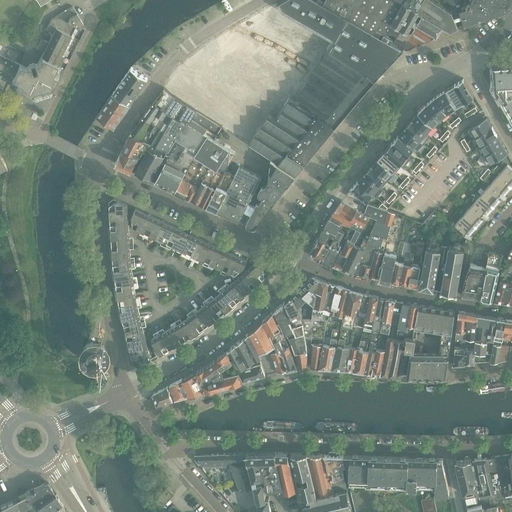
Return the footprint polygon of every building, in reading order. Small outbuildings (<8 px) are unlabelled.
[(332,40),(333,41),(346,18),(314,0),(283,0),(277,4),(281,10),(332,40)] [(314,0),(346,18),(373,33),(375,29),(378,24),(416,46),(424,43),(428,42),(435,36),(436,36),(442,26),(445,28),(450,31),(458,27),(452,12),(434,0),(419,0),(418,2),(414,0),(314,0)] [(511,3),(504,0),(471,0),(470,2),(467,1),(466,2),(465,1),(464,3),(466,4),(466,7),(460,10),(465,25),(466,25),(465,24),(509,9),(509,10),(511,5),(511,3)] [(72,7),(64,11),(69,18),(76,14),(72,7)] [(51,20),(48,25),(73,37),(78,28),(67,22),(69,18),(64,11),(51,20)] [(69,18),(67,22),(78,28),(80,29),(83,24),(76,14),(69,18)] [(327,48),(327,50),(366,73),(373,79),(375,81),(403,51),(391,43),(392,41),(393,39),(375,29),(373,33),(346,18),(333,41),(332,40),(327,48)] [(378,24),(375,29),(393,39),(392,41),(405,48),(406,50),(412,48),(416,46),(378,24)] [(48,25),(46,30),(53,33),(50,38),(68,47),(73,37),(48,25)] [(41,39),(38,44),(64,57),(68,47),(50,38),(48,43),(41,39)] [(38,44),(36,49),(43,52),(41,57),(59,66),(64,57),(38,44)] [(5,57),(0,54),(0,77),(13,52),(8,50),(5,57)] [(327,50),(296,101),(335,126),(365,89),(373,79),(366,73),(327,50)] [(9,59),(0,77),(10,82),(19,64),(14,62),(15,59),(18,54),(13,52),(9,59)] [(10,82),(9,84),(20,89),(30,95),(34,96),(49,91),(51,86),(56,77),(61,67),(59,66),(41,57),(40,59),(38,62),(34,63),(31,64),(28,65),(25,67),(24,67),(19,64),(10,82)] [(499,94),(498,96),(498,97),(499,98),(500,99),(501,99),(503,98),(504,100),(503,101),(511,117),(511,65),(493,67),(494,90),(498,89),(500,94),(499,94)] [(114,93),(130,104),(148,79),(131,67),(114,93)] [(464,79),(455,84),(465,102),(469,99),(474,96),(464,79)] [(455,84),(446,90),(456,107),(461,104),(465,102),(455,84)] [(207,129),(217,135),(222,126),(177,98),(165,88),(161,94),(160,93),(158,96),(159,96),(154,103),(185,124),(187,120),(192,119),(207,129)] [(446,90),(436,96),(448,112),(452,110),(456,107),(446,90)] [(130,104),(114,93),(97,116),(114,128),(130,104)] [(436,96),(427,104),(440,119),(444,116),(448,112),(436,96)] [(269,114),(249,144),(271,158),(295,174),(296,174),(304,164),(317,147),(335,126),(296,101),(290,98),(276,119),(269,114)] [(154,103),(143,117),(176,138),(185,124),(154,103)] [(427,104),(418,112),(434,126),(437,122),(440,119),(427,104)] [(418,112),(412,120),(427,133),(430,130),(434,126),(418,112)] [(152,144),(152,143),(167,151),(169,151),(176,139),(176,138),(143,117),(131,133),(152,144)] [(487,117),(469,128),(475,137),(492,126),(487,117)] [(151,180),(155,182),(163,166),(183,175),(185,172),(194,156),(197,152),(208,135),(205,133),(207,129),(192,119),(187,120),(185,124),(176,138),(176,139),(169,151),(167,151),(163,158),(151,180)] [(412,120),(405,128),(420,141),(423,137),(427,133),(412,120)] [(492,126),(475,137),(480,145),(498,135),(492,126)] [(405,128),(398,135),(413,149),(417,145),(420,141),(405,128)] [(152,144),(131,133),(115,164),(136,173),(147,152),(152,144)] [(194,156),(203,162),(210,166),(217,171),(218,170),(223,173),(225,170),(231,161),(236,153),(208,135),(197,152),(194,156)] [(398,135),(391,143),(407,156),(410,153),(413,149),(398,135)] [(498,135),(480,145),(485,154),(503,144),(498,135)] [(152,143),(152,144),(147,152),(136,173),(151,180),(163,158),(167,151),(152,143)] [(391,143),(385,151),(400,164),(403,160),(407,156),(391,143)] [(503,144),(485,154),(491,163),(508,153),(503,144)] [(385,151),(378,158),(393,172),(397,168),(400,164),(385,151)] [(183,175),(175,192),(185,197),(203,162),(194,156),(186,172),(185,172),(183,175)] [(261,187),(258,194),(260,195),(261,195),(264,197),(273,203),(288,184),(288,183),(292,178),(295,174),(271,158),(270,164),(269,171),(267,184),(261,187)] [(378,158),(371,166),(386,179),(390,176),(393,172),(378,158)] [(203,162),(185,197),(193,200),(200,186),(199,186),(202,181),(210,166),(203,162)] [(498,175),(511,187),(511,168),(507,165),(498,175)] [(155,182),(175,192),(183,175),(163,166),(155,182)] [(217,171),(210,166),(202,181),(199,186),(200,186),(193,200),(200,203),(210,185),(209,185),(217,171)] [(235,175),(217,211),(239,222),(253,194),(254,192),(262,176),(240,166),(235,175)] [(371,166),(364,174),(380,187),(383,183),(386,179),(371,166)] [(200,203),(207,207),(216,189),(218,186),(223,173),(218,170),(217,171),(209,185),(210,185),(200,203)] [(216,189),(207,207),(217,211),(235,175),(225,170),(223,173),(218,186),(216,189)] [(364,174),(358,181),(373,195),(376,191),(380,187),(364,174)] [(490,185),(503,197),(511,187),(498,175),(490,185)] [(351,189),(346,196),(366,203),(370,199),(373,195),(358,181),(351,189)] [(490,185),(481,195),(494,207),(503,197),(490,185)] [(254,192),(253,194),(239,222),(246,225),(261,195),(260,195),(258,194),(254,192)] [(261,195),(246,225),(254,229),(273,203),(264,197),(261,195)] [(472,205),(486,217),(494,207),(481,195),(472,205)] [(109,202),(110,215),(128,213),(127,205),(114,198),(109,202)] [(336,209),(364,226),(369,217),(377,220),(391,226),(395,213),(386,210),(379,207),(368,203),(364,214),(342,201),(336,209)] [(463,215),(477,227),(486,217),(472,205),(463,215)] [(133,227),(140,231),(148,214),(145,213),(146,212),(145,212),(144,213),(136,209),(132,216),(133,227)] [(356,230),(360,232),(361,232),(364,226),(336,209),(336,210),(331,216),(351,227),(356,230)] [(110,215),(111,225),(129,223),(128,213),(110,215)] [(148,214),(140,231),(149,235),(157,218),(148,214)] [(477,227),(463,215),(455,225),(468,237),(477,227)] [(351,227),(331,216),(330,218),(324,227),(335,233),(337,228),(347,234),(351,227)] [(166,223),(157,218),(149,235),(158,239),(166,223)] [(371,233),(354,272),(368,276),(375,278),(383,252),(384,249),(380,248),(383,238),(387,240),(391,226),(377,220),(372,234),(371,233)] [(129,223),(111,225),(111,234),(129,233),(129,223)] [(175,227),(166,223),(158,239),(167,243),(175,227)] [(179,249),(182,250),(190,234),(187,232),(175,227),(167,243),(179,249)] [(335,233),(324,227),(319,236),(331,241),(335,233)] [(331,241),(322,260),(332,265),(347,234),(337,228),(335,233),(331,241)] [(342,269),(343,269),(354,244),(355,243),(360,232),(356,230),(351,241),(348,240),(342,251),(341,251),(333,265),(342,269)] [(354,244),(343,269),(354,272),(371,233),(367,232),(361,247),(354,244)] [(111,234),(112,244),(130,243),(129,233),(111,234)] [(199,238),(190,234),(182,250),(192,255),(199,238)] [(312,255),(322,260),(331,241),(319,236),(319,237),(314,246),(311,252),(312,255)] [(192,255),(200,259),(208,242),(199,238),(192,255)] [(208,242),(200,259),(210,263),(217,247),(208,242)] [(441,290),(441,291),(440,292),(442,292),(442,291),(456,294),(457,295),(457,293),(458,290),(460,282),(459,282),(460,277),(465,248),(461,248),(461,246),(459,243),(456,242),(453,244),(453,246),(449,245),(449,247),(445,269),(441,290)] [(112,244),(112,254),(130,253),(130,243),(112,244)] [(426,247),(421,278),(419,288),(434,290),(441,291),(441,290),(445,269),(449,247),(441,245),(441,249),(426,247)] [(210,263),(219,267),(226,251),(217,247),(210,263)] [(415,255),(422,256),(424,248),(417,247),(415,254),(415,255)] [(219,267),(228,271),(235,255),(226,251),(219,267)] [(480,296),(480,297),(480,298),(481,298),(492,300),(499,269),(503,254),(489,251),(487,264),(480,296)] [(511,251),(508,258),(501,277),(500,282),(495,301),(504,302),(511,280),(511,278),(506,277),(511,260),(511,251)] [(397,255),(383,252),(375,278),(391,282),(396,260),(397,255)] [(130,253),(112,254),(113,265),(131,263),(130,253)] [(235,255),(228,271),(235,275),(245,267),(248,261),(235,255)] [(404,262),(396,260),(391,282),(399,283),(404,262)] [(404,262),(399,283),(408,285),(413,264),(404,262)] [(113,265),(115,276),(133,273),(131,263),(113,265)] [(413,263),(413,264),(408,285),(415,287),(418,277),(421,265),(413,263)] [(472,296),(480,297),(480,296),(487,264),(486,264),(485,266),(471,264),(471,263),(470,263),(465,276),(461,295),(462,295),(462,294),(471,296),(472,296)] [(247,270),(259,283),(268,276),(267,270),(254,264),(247,270)] [(247,270),(240,276),(252,290),(259,283),(247,270)] [(133,273),(115,276),(116,285),(134,283),(133,273)] [(233,283),(245,296),(252,290),(240,276),(233,283)] [(312,277),(292,295),(298,307),(299,306),(307,298),(313,303),(314,289),(313,288),(318,278),(314,277),(312,277)] [(312,320),(303,320),(303,324),(305,337),(312,338),(312,334),(314,334),(321,329),(326,329),(328,320),(329,314),(322,313),(329,283),(327,282),(321,280),(318,278),(313,288),(314,289),(313,303),(314,304),(313,311),(312,320)] [(116,285),(118,295),(136,293),(134,283),(116,285)] [(225,289),(237,303),(245,296),(233,283),(225,289)] [(329,283),(322,313),(329,314),(330,314),(331,312),(336,285),(329,283)] [(329,314),(328,320),(334,322),(335,320),(336,320),(338,310),(342,287),(337,285),(336,285),(331,312),(330,314),(329,314)] [(338,310),(336,320),(339,321),(339,320),(343,321),(351,289),(343,287),(342,287),(338,310)] [(225,289),(218,296),(229,310),(237,303),(225,289)] [(343,321),(342,324),(353,326),(355,316),(357,310),(359,310),(363,293),(351,289),(343,321)] [(136,293),(118,295),(119,306),(137,302),(136,293)] [(357,310),(355,316),(359,317),(357,325),(364,327),(370,295),(363,293),(359,310),(357,310)] [(290,298),(285,302),(293,320),(296,326),(303,324),(303,320),(301,311),(299,306),(298,307),(292,295),(292,296),(291,295),(289,297),(290,298)] [(364,327),(361,338),(370,339),(379,297),(370,295),(364,327)] [(210,302),(221,316),(229,310),(218,296),(210,302)] [(370,339),(370,340),(379,341),(380,337),(381,330),(387,299),(379,297),(370,339)] [(387,299),(381,330),(389,332),(395,300),(387,299)] [(389,332),(388,336),(397,338),(403,302),(395,300),(389,332)] [(119,306),(122,316),(139,312),(137,302),(119,306)] [(202,308),(213,322),(221,316),(210,302),(202,308)] [(285,302),(274,312),(289,339),(295,337),(292,328),(289,322),(293,320),(285,302)] [(403,302),(397,338),(404,339),(405,335),(406,328),(411,303),(403,302)] [(406,328),(405,335),(413,336),(414,327),(415,326),(415,325),(418,304),(411,303),(406,328)] [(410,354),(407,375),(407,376),(446,376),(447,368),(448,364),(448,360),(449,353),(450,349),(452,333),(455,310),(419,304),(418,304),(415,325),(415,326),(414,327),(443,331),(440,347),(440,350),(440,352),(410,352),(410,354)] [(194,314),(205,328),(213,322),(202,308),(194,314)] [(463,339),(466,339),(468,313),(468,312),(459,311),(456,336),(463,337),(463,339)] [(122,316),(124,326),(142,322),(139,312),(122,316)] [(273,313),(263,321),(269,333),(280,327),(279,327),(278,324),(273,313)] [(468,313),(466,339),(466,341),(476,341),(476,339),(475,338),(476,332),(477,314),(468,313)] [(186,320),(196,335),(205,328),(194,314),(186,320)] [(494,339),(495,334),(498,318),(477,314),(476,332),(487,333),(486,338),(494,339)] [(495,334),(502,336),(503,336),(506,319),(498,318),(495,334)] [(501,344),(509,344),(509,338),(511,338),(511,320),(506,319),(503,336),(502,336),(501,344)] [(178,325),(186,341),(196,335),(186,320),(178,325)] [(249,333),(249,334),(261,357),(271,352),(277,350),(275,345),(275,344),(275,343),(269,333),(263,321),(255,328),(250,333),(249,333)] [(142,322),(124,326),(126,336),(144,331),(142,322)] [(295,337),(289,339),(295,354),(308,352),(313,352),(313,345),(311,344),(312,338),(305,337),(303,324),(296,326),(292,328),(295,337)] [(336,346),(331,368),(346,369),(350,347),(352,343),(356,327),(353,326),(342,324),(341,329),(341,331),(338,346),(336,346)] [(169,330),(178,346),(186,341),(178,325),(169,330)] [(275,345),(277,350),(280,349),(288,369),(297,367),(289,347),(284,338),(280,329),(281,329),(280,327),(269,333),(275,343),(275,344),(275,345)] [(312,334),(312,338),(319,339),(318,345),(313,345),(313,352),(311,367),(320,367),(324,344),(323,344),(325,332),(326,329),(321,329),(314,334),(312,334)] [(324,344),(320,367),(331,368),(336,346),(339,330),(333,329),(330,345),(324,344)] [(160,335),(169,350),(178,346),(169,330),(160,335)] [(126,336),(129,345),(146,341),(144,331),(126,336)] [(487,333),(476,332),(475,338),(476,339),(476,341),(474,362),(490,361),(494,339),(486,338),(487,333)] [(232,361),(237,370),(246,365),(255,359),(259,358),(261,357),(249,334),(244,338),(235,344),(231,348),(227,351),(232,361)] [(495,334),(494,339),(490,361),(498,361),(501,344),(502,336),(495,334)] [(169,350),(160,335),(151,340),(160,355),(169,350)] [(404,339),(404,340),(406,340),(405,348),(410,349),(414,350),(416,336),(413,336),(405,335),(404,339)] [(388,339),(381,374),(397,375),(401,356),(403,348),(404,340),(404,339),(397,338),(388,336),(388,339)] [(379,341),(373,373),(381,374),(388,339),(380,337),(379,341)] [(359,348),(355,370),(364,371),(370,340),(370,339),(361,338),(359,348)] [(370,340),(364,371),(365,371),(366,372),(372,372),(373,373),(379,341),(370,340)] [(146,341),(129,345),(131,355),(148,350),(146,341)] [(476,341),(466,341),(465,347),(464,363),(474,362),(476,341)] [(84,350),(83,352),(83,354),(83,356),(84,358),(84,360),(86,362),(87,363),(89,364),(91,365),(93,366),(95,366),(97,366),(99,365),(101,364),(103,363),(104,362),(105,360),(106,358),(107,356),(107,354),(107,352),(106,350),(106,348),(104,346),(103,345),(101,343),(99,343),(97,342),(95,342),(93,342),(91,342),(89,343),(87,345),(86,346),(85,348),(84,350)] [(511,344),(509,344),(501,344),(498,361),(509,360),(511,359),(511,344)] [(464,363),(465,347),(455,346),(453,361),(453,364),(464,363)] [(350,347),(346,369),(355,370),(359,348),(350,347)] [(271,352),(278,371),(288,369),(280,349),(277,350),(271,352)] [(148,350),(131,355),(133,365),(139,367),(151,361),(148,350)] [(223,366),(232,361),(227,351),(206,366),(196,372),(206,390),(218,387),(243,380),(237,370),(226,373),(223,366)] [(278,371),(271,352),(261,357),(259,358),(266,375),(278,371)] [(308,352),(295,354),(300,367),(307,367),(308,352)] [(401,356),(397,375),(403,376),(403,375),(407,358),(401,356)] [(255,359),(246,365),(237,370),(243,380),(266,375),(259,358),(255,359)] [(97,380),(109,376),(101,364),(99,365),(97,366),(95,366),(97,380)] [(206,390),(196,372),(183,379),(189,395),(206,390)] [(170,386),(175,399),(189,395),(183,379),(170,386)] [(175,399),(170,386),(153,394),(157,405),(175,399)] [(263,431),(298,431),(298,421),(263,421),(263,431)] [(315,432),(349,432),(349,422),(315,422),(315,432)] [(325,455),(330,477),(344,474),(343,467),(345,466),(343,455),(340,455),(339,453),(330,452),(329,455),(325,455)] [(250,454),(250,453),(247,453),(247,454),(246,454),(245,454),(254,484),(254,487),(257,500),(266,498),(264,490),(268,489),(260,453),(250,454)] [(283,485),(276,453),(260,453),(268,489),(283,485)] [(290,493),(290,491),(296,489),(288,453),(276,453),(283,485),(285,492),(286,492),(287,494),(290,493)] [(316,492),(306,454),(306,453),(303,453),(303,454),(291,453),(291,454),(297,478),(308,475),(309,481),(298,484),(302,498),(307,497),(308,500),(311,499),(312,502),(303,504),(305,511),(351,511),(353,511),(347,488),(346,481),(345,475),(344,474),(330,477),(331,482),(332,489),(316,492)] [(241,491),(254,487),(254,484),(245,454),(225,455),(225,454),(224,454),(224,455),(219,455),(219,454),(217,454),(217,455),(197,456),(197,455),(196,455),(196,459),(207,473),(213,469),(213,466),(219,466),(225,466),(232,466),(241,491)] [(325,455),(325,454),(324,454),(324,455),(308,454),(306,454),(316,492),(332,489),(331,482),(330,477),(325,455)] [(511,468),(510,454),(487,458),(495,494),(496,500),(511,497),(511,468)] [(436,483),(435,496),(450,493),(443,459),(344,455),(350,481),(370,481),(407,483),(407,486),(418,486),(418,483),(436,483)] [(487,458),(474,459),(479,483),(477,484),(478,491),(480,497),(495,494),(487,458)] [(471,460),(456,461),(463,494),(464,494),(478,491),(477,484),(479,483),(474,459),(472,460),(471,460)] [(24,493),(33,511),(39,509),(37,505),(55,493),(48,482),(47,482),(45,483),(45,482),(24,493)] [(351,489),(355,511),(373,511),(375,511),(369,485),(351,489)] [(156,500),(162,506),(174,494),(168,488),(156,500)] [(15,498),(22,511),(33,511),(24,493),(15,498)] [(37,505),(39,509),(40,508),(43,511),(44,511),(61,501),(55,493),(37,505)] [(453,511),(450,494),(429,499),(431,511),(453,511)] [(391,496),(383,498),(386,510),(402,507),(399,495),(391,496)] [(478,502),(476,495),(465,498),(466,504),(478,502)] [(259,511),(271,511),(270,506),(269,503),(269,497),(266,498),(257,500),(258,501),(258,505),(259,511)] [(6,503),(10,511),(22,511),(15,498),(6,503)] [(62,511),(66,509),(61,501),(44,511),(62,511)] [(0,505),(0,511),(10,511),(6,503),(0,505)]
